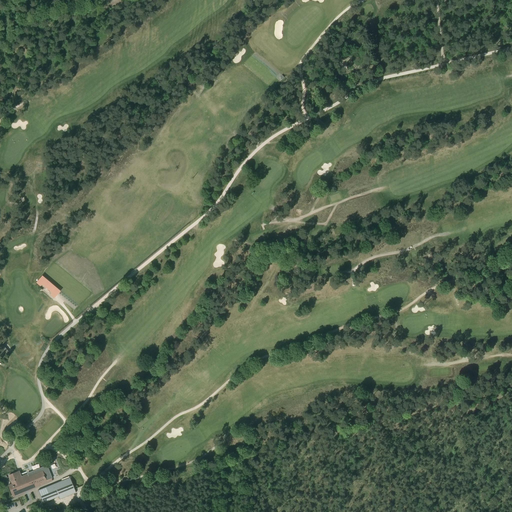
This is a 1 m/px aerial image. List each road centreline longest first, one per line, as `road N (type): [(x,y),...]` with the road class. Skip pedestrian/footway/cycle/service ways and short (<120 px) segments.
road 1 (track): [(77,468),(73,436),(37,380),(57,336),(209,212),(273,136),(375,80),(511,48)]
road 2 (track): [(249,511),(248,460),(255,453),(433,408),(478,409),(511,392)]
road 3 (track): [(78,466),(48,451),(21,465),(11,443),(45,403)]
